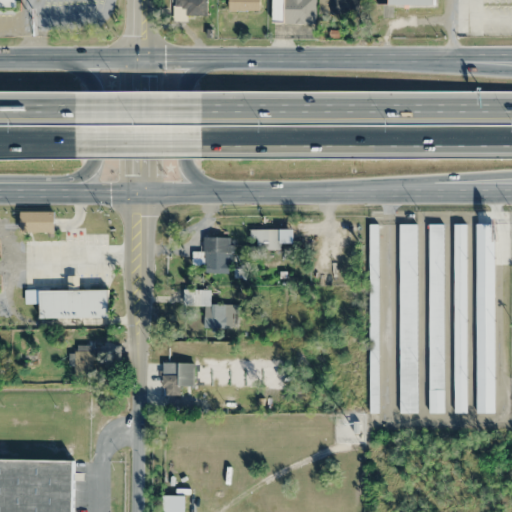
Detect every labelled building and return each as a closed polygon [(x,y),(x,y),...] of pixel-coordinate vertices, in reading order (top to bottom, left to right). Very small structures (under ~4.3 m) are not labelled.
[(206,0),(173,0),(174,16),(207,16),(206,0)] [(258,0),(228,0),(229,10),(259,10),(258,0)] [(315,23),(314,0),(272,0),(272,23),(315,23)] [(334,0),(334,15),(359,15),(359,0),(334,0)] [(177,179),(176,159),(160,160),(161,181),(177,179)] [(53,212),(19,212),(19,232),(53,232),(53,212)] [(443,224),(428,224),(428,413),(443,413),(443,224)] [(453,224),(453,413),(466,413),(465,224),(453,224)] [(476,224),(476,413),(493,413),(493,224),(476,224)] [(399,413),(416,413),(415,225),(398,225),(399,413)] [(368,226),(368,413),(378,413),(378,226),(368,226)] [(279,230),(249,230),(249,240),(255,240),(255,250),(279,250),(279,230)] [(203,237),(203,271),(232,271),(232,237),(203,237)] [(39,323),(109,322),(109,290),(39,290),(39,323)] [(183,306),(203,306),(203,328),(211,328),(211,290),(183,290),(183,306)] [(74,375),(92,375),(93,346),(74,346),(74,375)] [(161,396),(181,396),(181,363),(161,363),(161,396)] [(72,511),(74,461),(0,459),(0,511),(72,511)]
